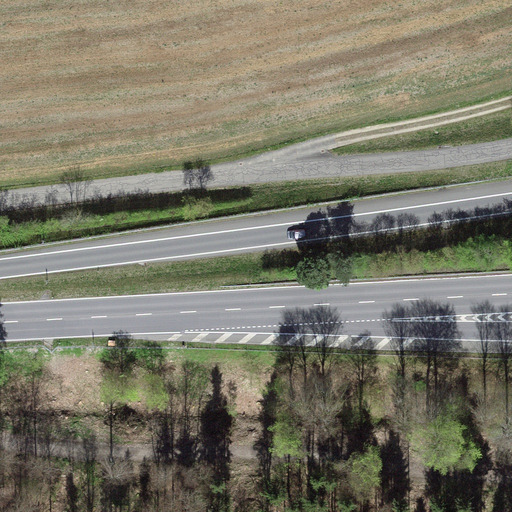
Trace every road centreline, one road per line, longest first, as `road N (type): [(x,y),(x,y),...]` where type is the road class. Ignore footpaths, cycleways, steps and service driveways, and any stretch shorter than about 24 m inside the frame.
road 1 (motorway): [(511,202),(0,268)]
road 2 (track): [(0,450),(511,479)]
road 3 (primary): [(135,315),(511,294)]
road 4 (motorway): [(135,315),(511,330)]
road 5 (track): [(511,100),(330,141),(311,148),(298,169)]
road 6 (primary): [(0,322),(135,315)]
